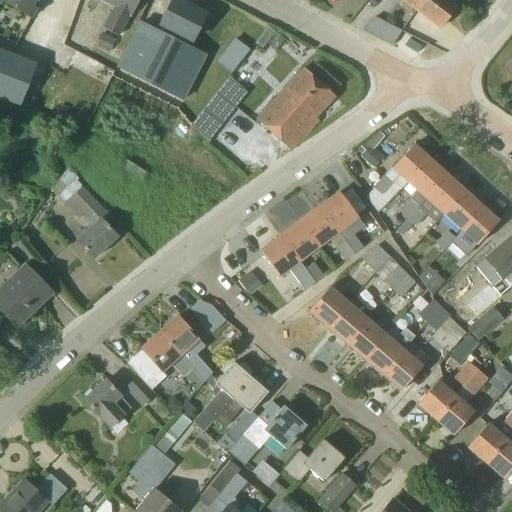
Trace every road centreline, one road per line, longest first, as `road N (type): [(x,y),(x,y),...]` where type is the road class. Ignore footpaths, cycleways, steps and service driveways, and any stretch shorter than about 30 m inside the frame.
road 1 (residential): [(479,511),(270,345),(178,256)]
road 2 (residential): [(178,256),(385,101),(396,74)]
road 3 (residential): [(0,412),(47,361),(178,256)]
road 4 (residential): [(396,74),(265,0)]
